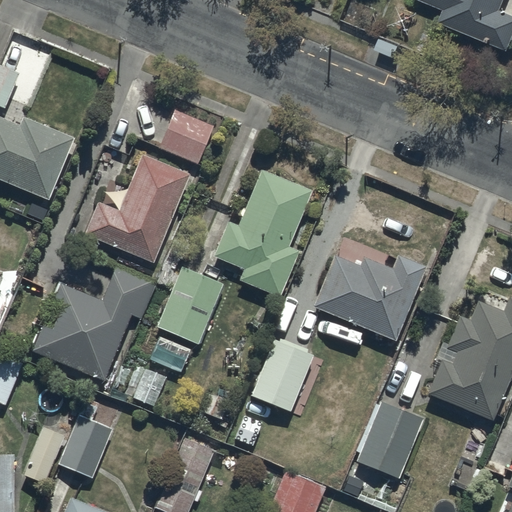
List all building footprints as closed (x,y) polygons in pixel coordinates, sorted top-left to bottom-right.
[(511,39),(511,11),(501,7),(504,0),(427,0),(447,9),(442,18),(509,47),(511,39)] [(0,110),(5,112),(19,78),(0,69),(0,110)] [(159,152),(198,168),(214,131),(176,114),(159,152)] [(0,184),(49,205),(74,143),(23,122),(20,130),(0,121),(0,184)] [(85,239),(154,268),(190,180),(142,160),(119,215),(99,207),(85,239)] [(240,286),(280,303),(299,256),(289,252),(313,196),(262,176),(239,232),(228,227),(214,262),(245,275),(240,286)] [(310,301),(392,335),(423,261),(394,249),(389,263),(360,251),(356,259),(331,249),(310,301)] [(156,287),(117,271),(103,305),(61,288),(33,357),(105,386),(132,319),(141,323),(156,287)] [(158,332),(199,348),(223,288),(182,272),(158,332)] [(438,354),(424,388),(490,415),(511,361),(511,292),(506,290),(500,305),(475,294),(467,314),(456,310),(443,343),(453,347),(449,359),(438,354)] [(248,390),(287,406),(310,350),(270,334),(248,390)] [(159,336),(150,358),(178,371),(188,348),(159,336)] [(0,407),(6,409),(23,367),(0,357),(0,407)] [(163,376),(143,368),(132,396),(152,404),(163,376)] [(354,456),(396,473),(420,414),(377,397),(354,456)] [(56,460),(89,474),(110,424),(77,411),(56,460)] [(233,434),(251,442),(260,419),(242,411),(233,434)] [(40,422),(21,469),(42,477),(61,431),(40,422)] [(153,503),(173,511),(183,511),(212,446),(183,434),(153,503)] [(0,511),(11,511),(11,449),(0,448),(0,511)] [(511,511),(511,464),(505,481),(511,484),(511,490),(502,511),(511,511)] [(267,504),(285,511),(310,511),(323,482),(283,466),(267,504)] [(117,511),(68,492),(59,511),(117,511)]
